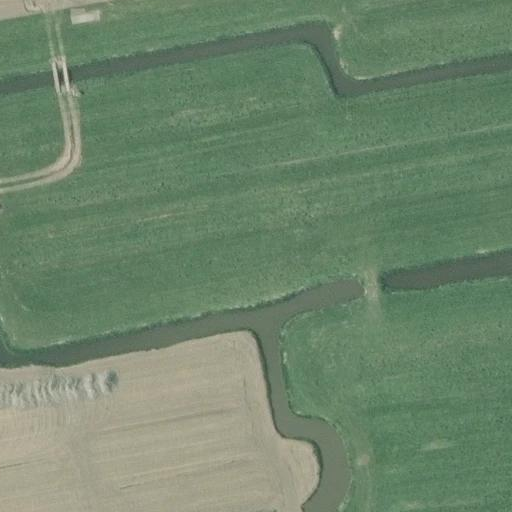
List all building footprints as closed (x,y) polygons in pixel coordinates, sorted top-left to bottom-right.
[(511,130),(389,153),(397,199),(510,178),(511,186),(511,195),(499,198),(511,268),(511,275),(507,277),(511,301),(511,130)] [(282,179),(260,183),(267,221),(289,217),(282,179)] [(260,183),(244,186),(251,224),(267,221),(260,183)] [(226,184),(210,187),(217,225),(233,222),(227,189),(226,184)] [(244,186),(227,189),(233,222),(234,227),(251,224),(244,186)] [(210,187),(193,190),(200,228),(217,225),(210,187)] [(193,190),(171,194),(178,232),(200,228),(193,190)] [(110,205),(87,209),(94,247),(116,243),(110,205)] [(87,209),(67,213),(74,251),(94,247),(87,209)] [(67,213),(47,216),(48,221),(54,255),(74,251),(67,213)] [(48,221),(28,225),(35,263),(55,259),(54,255),(48,221)] [(28,225),(6,229),(13,267),(35,263),(28,225)] [(225,281),(187,288),(190,309),(228,302),(225,281)] [(125,300),(86,306),(90,327),(128,320),(125,300)] [(228,302),(190,309),(194,329),(201,327),(232,322),(228,302)] [(128,320),(90,327),(94,347),(125,341),(132,340),(128,320)] [(232,322),(201,327),(204,344),(242,337),(239,320),(232,322)] [(242,337),(204,344),(207,360),(245,354),(242,337)] [(94,347),(87,348),(90,365),(128,358),(125,341),(94,347)] [(245,354),(207,360),(210,377),(248,370),(245,354)] [(128,358),(90,365),(93,381),(131,374),(128,358)] [(248,370),(210,377),(213,394),(251,387),(248,370)] [(131,374),(93,381),(96,398),(134,391),(131,374)] [(251,387),(213,394),(216,410),(247,405),(254,403),(251,387)] [(134,391),(96,398),(99,414),(137,408),(134,391)] [(216,410),(209,412),(213,432),(251,425),(247,405),(216,410)] [(137,408),(99,414),(102,431),(109,430),(140,424),(137,408)] [(140,424),(109,430),(113,450),(151,443),(147,423),(140,424)] [(251,425),(213,432),(216,452),(254,445),(251,425)] [(151,443),(113,450),(116,470),(154,463),(151,443)] [(497,459),(475,463),(482,501),(504,497),(497,459)] [(475,463),(459,466),(466,504),(482,501),(475,463)] [(459,466),(442,469),(449,507),(466,504),(459,466)] [(425,467),(408,470),(415,508),(431,505),(425,472),(425,467)] [(442,469),(425,472),(431,505),(432,510),(449,507),(442,469)] [(408,470),(391,473),(398,511),(415,508),(408,470)] [(391,473),(375,476),(381,511),(392,511),(398,511),(391,473)] [(381,511),(375,476),(358,479),(364,511),(381,511)] [(364,511),(358,479),(336,483),(341,511),(364,511)] [(316,511),(313,492),(293,496),(296,511),(316,511)] [(296,511),(293,496),(277,499),(278,511),(296,511)] [(278,511),(277,499),(260,502),(261,511),(278,511)] [(261,511),(260,502),(243,505),(244,511),(261,511)]
